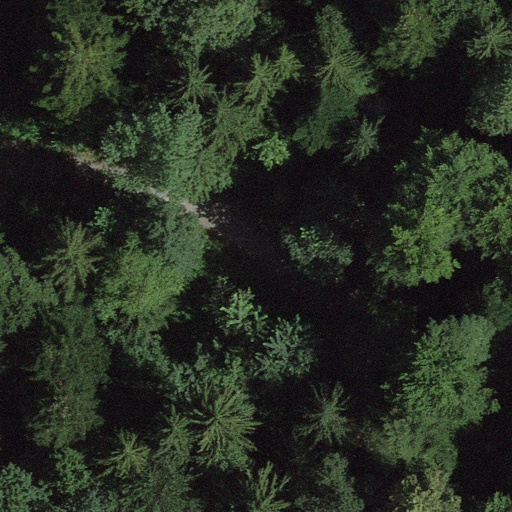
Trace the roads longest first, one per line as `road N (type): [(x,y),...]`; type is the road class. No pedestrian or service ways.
road 1 (track): [(0,187),(205,223),(381,351),(377,491),(389,511)]
road 2 (track): [(381,351),(431,105),(435,0)]
